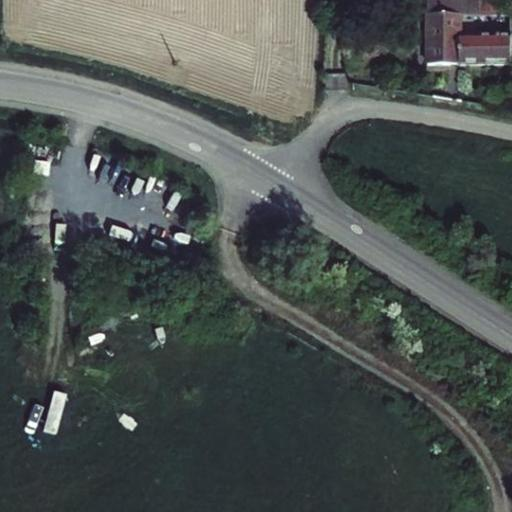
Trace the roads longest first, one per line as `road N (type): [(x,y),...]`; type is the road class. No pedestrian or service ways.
road 1 (unclassified): [(0,86),(117,109),(188,136),(511,338)]
road 2 (track): [(501,511),(489,463),(454,418),(243,280),(231,239),(266,179)]
road 3 (track): [(85,101),(68,173),(57,352)]
